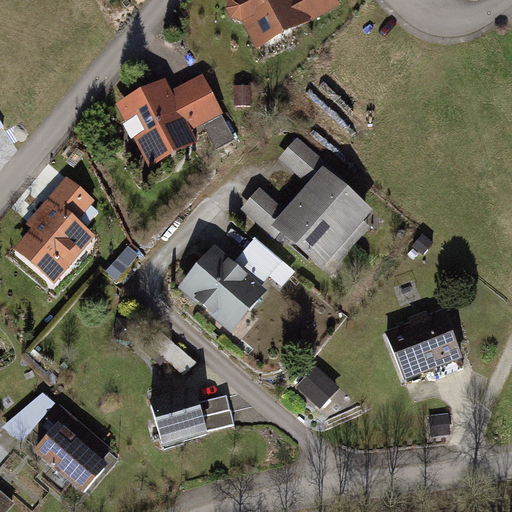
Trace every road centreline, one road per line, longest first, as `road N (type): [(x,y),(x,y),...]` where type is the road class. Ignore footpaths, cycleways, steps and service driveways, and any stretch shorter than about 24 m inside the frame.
road 1 (residential): [(341,472),(136,287),(220,192)]
road 2 (residential): [(0,192),(162,0)]
road 3 (residential): [(341,472),(511,456)]
road 4 (residential): [(205,511),(341,472)]
